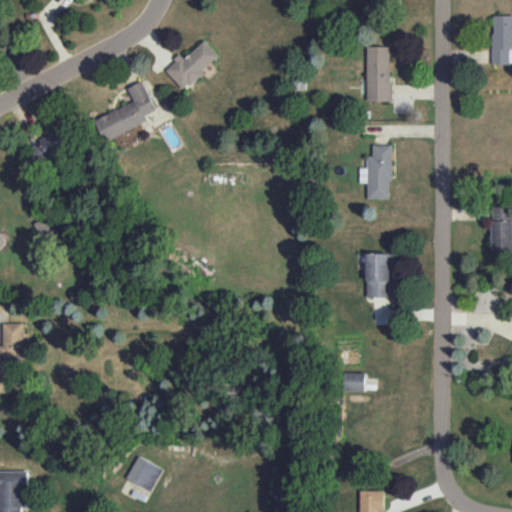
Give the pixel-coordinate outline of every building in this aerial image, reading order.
[(511,14),(492,15),(493,63),(511,62),(511,14)] [(0,48),(11,42),(0,23),(0,48)] [(185,58),(181,54),(166,69),(184,89),(220,55),(205,39),(185,58)] [(367,100),(391,100),(391,46),(368,46),(367,100)] [(94,119),(104,141),(148,121),(145,114),(155,109),(143,80),(128,87),(134,101),(94,119)] [(38,164),(74,145),(64,127),(28,146),(38,164)] [(368,198),(392,198),(391,144),(373,144),(373,155),(367,155),(367,167),(360,167),(360,182),(368,182),(368,198)] [(511,249),(511,206),(492,206),(491,250),(511,249)] [(41,240),(58,234),(51,215),(34,222),(41,240)] [(392,253),(367,252),(366,296),(392,297),(392,253)] [(25,356),(25,323),(4,323),(4,345),(0,345),(0,350),(0,356),(25,356)] [(365,372),(344,372),(343,390),(365,390),(365,372)] [(126,478),(151,491),(163,468),(138,455),(126,478)] [(28,470),(0,470),(0,511),(22,511),(22,506),(28,506),(28,470)] [(384,511),(384,490),(361,490),(360,511),(384,511)]
